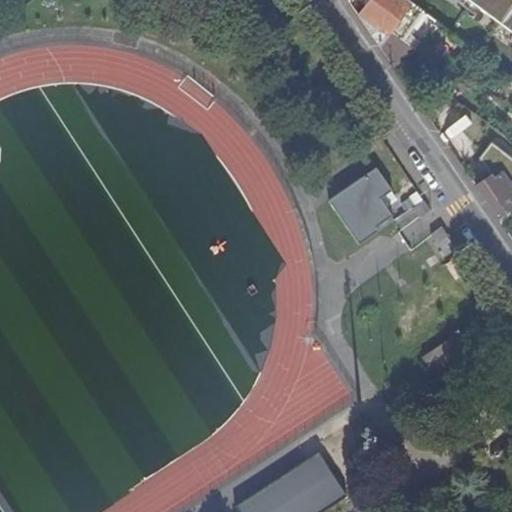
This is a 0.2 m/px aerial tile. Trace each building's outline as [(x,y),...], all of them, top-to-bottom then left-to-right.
[(370,0),(359,16),(383,51),(395,35),(414,49),(420,44),(408,34),(424,14),(405,0),(370,0)] [(511,14),(491,0),(452,0),(454,1),(452,3),(511,43),(511,14)] [(511,0),(491,0),(511,14),(511,0)] [(283,19),(272,1),(257,11),(268,29),(283,19)] [(395,35),(383,51),(394,67),(397,65),(414,49),(395,35)] [(497,160),(473,141),(461,154),(481,173),(497,160)] [(381,195),(392,188),(379,169),(332,200),(360,244),(380,231),(378,228),(395,217),(381,195)] [(490,177),(475,186),(498,219),(511,209),(511,207),(507,201),(511,197),(511,190),(501,174),(491,179),(490,177)] [(434,210),(426,199),(415,207),(423,218),(434,210)] [(461,250),(446,229),(436,236),(451,257),(461,250)] [(461,281),(473,272),(464,258),(451,266),(461,281)] [(464,292),(448,266),(442,270),(458,296),(464,292)] [(458,296),(442,270),(386,307),(416,354),(479,314),(464,292),(458,296)] [(438,375),(476,348),(465,332),(427,359),(438,375)] [(321,511),(348,494),(319,451),(235,507),(238,511),(321,511)]
